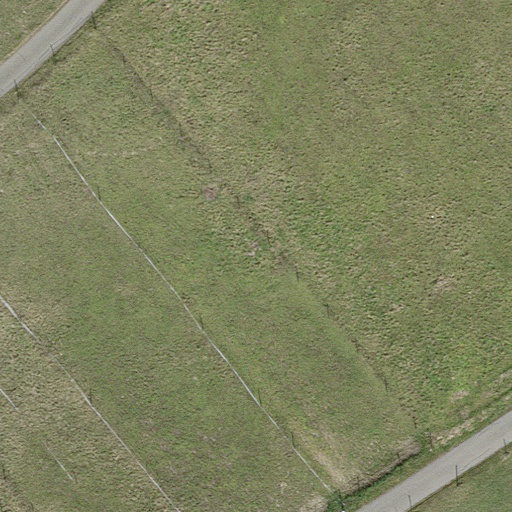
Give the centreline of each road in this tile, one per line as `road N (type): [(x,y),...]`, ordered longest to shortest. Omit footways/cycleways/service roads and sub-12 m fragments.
road 1 (unclassified): [(370,511),(511,411)]
road 2 (unclassified): [(112,0),(0,96)]
